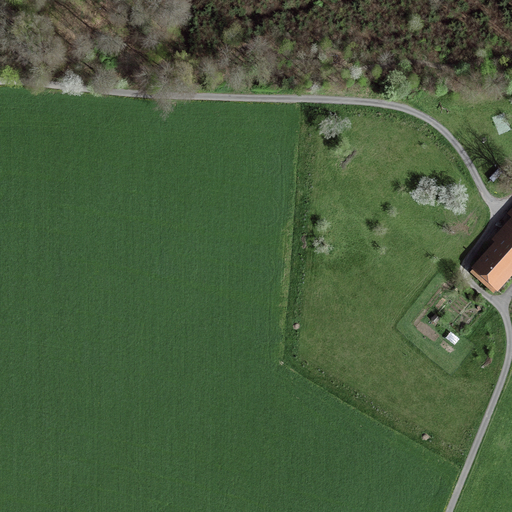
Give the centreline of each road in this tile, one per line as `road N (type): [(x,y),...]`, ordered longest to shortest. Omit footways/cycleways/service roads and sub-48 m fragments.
road 1 (unclassified): [(0,80),(360,100),(412,110),(454,135),(500,214)]
road 2 (unclassified): [(449,511),(507,362),(506,319),(464,272),(500,214)]
